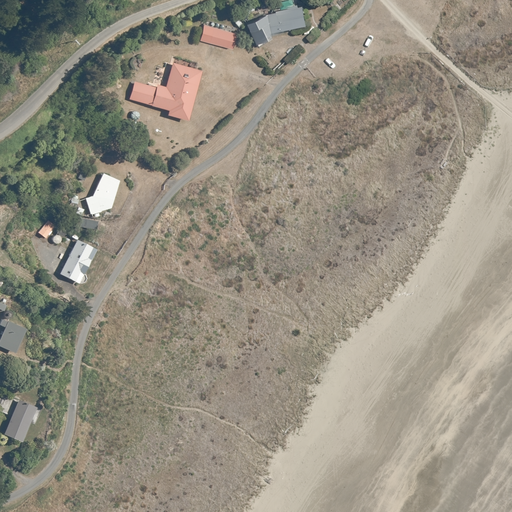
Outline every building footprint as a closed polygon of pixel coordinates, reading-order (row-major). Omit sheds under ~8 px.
[(265,13),(247,20),(257,45),(274,38),(273,35),(309,28),(305,6),(265,13)] [(238,32),(203,23),(199,40),(234,48),(238,32)] [(165,88),(147,83),(146,85),(133,81),(128,99),(169,110),(168,115),(189,120),(202,70),(172,62),(165,88)] [(90,213),(112,206),(120,179),(102,173),(93,194),(86,198),(90,213)] [(99,221),(80,218),(79,227),(98,230),(99,221)] [(54,225),(47,219),(37,231),(44,237),(54,225)] [(97,248),(76,239),(60,274),(81,283),(97,248)] [(28,328),(3,317),(0,324),(6,327),(0,340),(0,345),(17,353),(28,328)] [(43,409),(38,406),(18,399),(4,434),(23,441),(32,419),(38,421),(43,409)]
